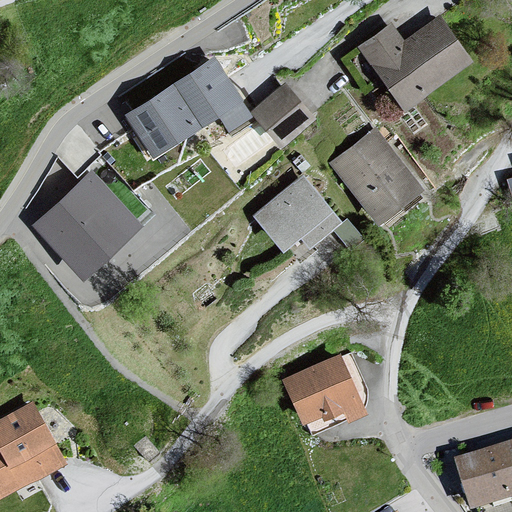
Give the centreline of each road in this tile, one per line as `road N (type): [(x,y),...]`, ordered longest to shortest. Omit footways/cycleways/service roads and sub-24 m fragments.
road 1 (residential): [(246,0),(71,118),(0,228)]
road 2 (residential): [(511,416),(406,450),(449,511)]
